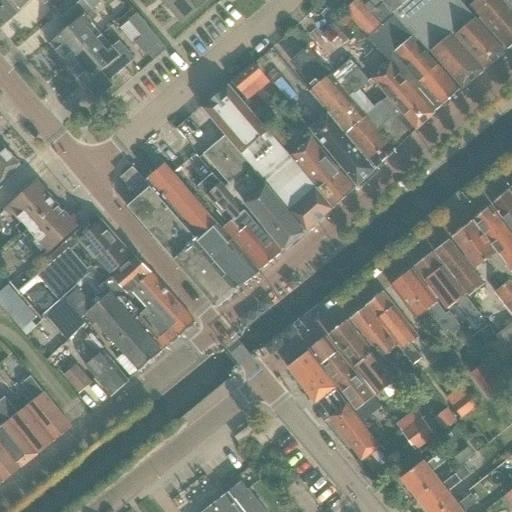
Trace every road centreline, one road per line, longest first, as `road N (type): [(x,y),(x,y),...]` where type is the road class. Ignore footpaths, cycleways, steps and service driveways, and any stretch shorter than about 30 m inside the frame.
road 1 (unclassified): [(220,328),(511,72)]
road 2 (residential): [(261,377),(511,172)]
road 3 (residential): [(88,172),(288,0)]
road 4 (unclassified): [(94,511),(261,377)]
road 5 (unclassified): [(220,328),(88,172)]
road 6 (unclassified): [(374,511),(261,377)]
road 7 (unclassified): [(93,427),(220,328)]
road 8 (residential): [(93,427),(0,328)]
road 9 (unclassified): [(88,172),(0,72)]
